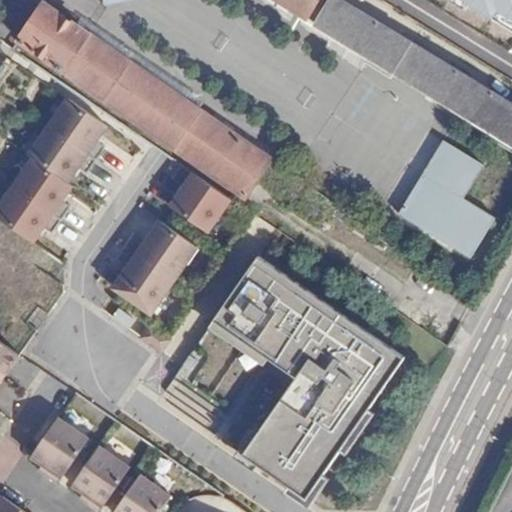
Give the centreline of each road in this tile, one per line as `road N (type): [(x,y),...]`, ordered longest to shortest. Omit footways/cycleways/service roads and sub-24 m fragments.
road 1 (residential): [(295,511),(65,361),(82,267),(160,157)]
road 2 (secondary): [(511,336),(423,511)]
